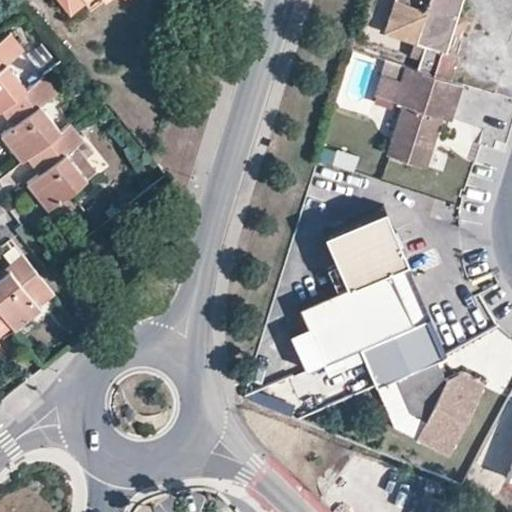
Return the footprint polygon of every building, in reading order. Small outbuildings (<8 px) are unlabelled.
[(409,51),(413,38),(387,29),(396,0),(380,0),(368,38),(409,51)] [(459,0),(396,0),(387,29),(413,38),(423,41),(415,65),(448,76),(456,52),(444,47),(450,28),(457,8),(459,0)] [(467,11),(457,8),(450,28),(461,31),(467,11)] [(0,108),(27,87),(6,62),(22,49),(9,32),(0,39),(0,108)] [(391,97),(403,61),(390,57),(379,93),(391,97)] [(448,76),(415,65),(403,61),(391,97),(400,100),(383,151),(423,164),(428,148),(423,147),(428,131),(433,133),(440,113),(448,116),(460,80),(448,76)] [(55,91),(43,74),(27,87),(0,108),(0,109),(11,124),(0,133),(0,136),(20,161),(25,157),(60,129),(39,104),(55,91)] [(69,122),(60,129),(25,157),(38,174),(26,183),(46,208),(85,178),(66,152),(82,139),(69,122)] [(428,148),(433,133),(428,131),(423,147),(428,148)] [(66,152),(85,178),(95,170),(78,147),(85,143),(82,139),(66,152)] [(330,160),(354,165),(357,151),(333,145),(330,160)] [(109,203),(116,212),(125,204),(118,196),(109,203)] [(403,257),(377,203),(321,229),(347,283),(298,306),(306,322),(323,359),(346,348),(358,343),(412,317),(402,295),(413,290),(398,259),(403,257)] [(26,262),(21,255),(0,270),(0,276),(8,271),(11,274),(26,262)] [(47,288),(26,262),(11,274),(8,271),(0,276),(0,312),(10,325),(13,329),(39,309),(31,300),(47,288)] [(423,312),(413,290),(402,295),(412,317),(423,312)] [(0,333),(10,325),(0,312),(0,333)] [(441,350),(423,312),(412,317),(358,343),(346,348),(348,353),(354,354),(362,350),(376,381),(395,371),(401,385),(409,403),(424,411),(415,429),(447,446),(484,375),(475,371),(449,383),(444,373),(434,353),(441,350)] [(323,359),(306,322),(288,330),(305,367),(323,359)] [(475,371),(460,365),(444,373),(449,383),(475,371)] [(409,403),(401,385),(382,394),(393,418),(415,429),(424,411),(409,403)] [(475,511),(433,495),(426,511),(475,511)]
